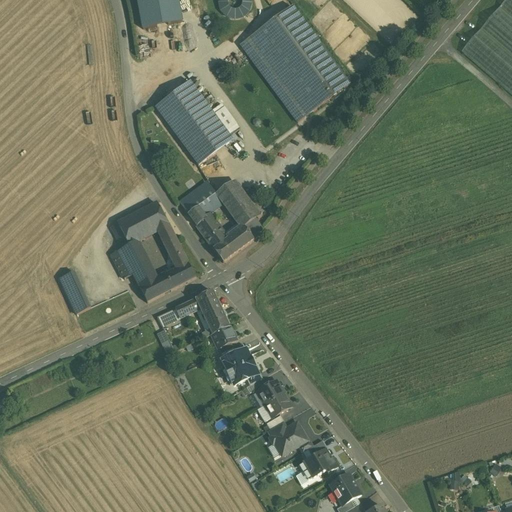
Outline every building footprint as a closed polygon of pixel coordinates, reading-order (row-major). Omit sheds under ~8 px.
[(137,0),(143,30),(181,23),(177,0),(137,0)] [(249,22),(253,0),(223,0),(220,16),(249,22)] [(511,0),(507,0),(461,53),(511,96),(511,0)] [(292,8),(240,47),(298,124),(350,86),(292,8)] [(233,142),(190,83),(155,109),(198,168),(233,142)] [(206,185),(180,204),(188,216),(198,208),(215,197),(206,185)] [(263,231),(230,185),(218,194),(226,205),(243,228),(243,229),(254,242),(263,231)] [(215,197),(198,208),(206,219),(226,205),(218,194),(215,197)] [(157,205),(111,228),(123,251),(138,243),(160,232),(168,227),(157,205)] [(198,208),(188,216),(197,228),(207,221),(206,219),(198,208)] [(223,234),(220,236),(213,226),(212,227),(207,221),(197,228),(223,264),(254,242),(243,229),(228,240),(223,234)] [(168,227),(160,232),(165,241),(174,238),(168,227)] [(196,280),(174,238),(165,241),(177,266),(171,269),(173,273),(165,276),(173,291),(196,280)] [(157,281),(138,243),(123,251),(120,252),(133,277),(147,304),(173,291),(165,276),(157,281)] [(133,277),(120,252),(112,256),(124,281),(133,277)] [(91,309),(74,273),(60,280),(76,316),(91,309)] [(213,293),(196,301),(199,309),(210,331),(202,335),(205,340),(211,337),(230,328),(213,293)] [(196,301),(175,311),(179,319),(199,309),(196,301)] [(175,311),(157,319),(161,327),(179,319),(175,311)] [(230,328),(211,337),(218,351),(219,351),(231,345),(236,342),(230,328)] [(174,355),(164,333),(159,335),(158,338),(168,358),(174,355)] [(231,345),(219,351),(222,356),(233,350),(231,345)] [(246,351),(222,362),(224,365),(223,368),(230,384),(233,385),(234,387),(247,381),(258,376),(255,371),(257,370),(250,356),(248,357),(246,351)] [(258,376),(247,381),(250,388),(260,382),(262,381),(259,375),(258,376)] [(250,388),(246,390),(249,395),(263,387),(260,382),(250,388)] [(276,383),(257,394),(265,407),(284,396),(276,383)] [(284,396),(265,407),(258,411),(265,424),(272,420),(273,420),(292,409),(284,396)] [(280,418),(267,426),(270,432),(283,424),(284,424),(280,418)] [(270,432),(268,433),(271,439),(287,430),(283,424),(270,432)] [(271,439),(271,440),(270,442),(273,447),(277,444),(280,449),(279,450),(278,453),(281,457),(284,458),(299,449),(308,443),(300,429),(292,433),(289,429),(287,430),(271,439)] [(308,443),(299,449),(302,455),(308,452),(313,449),(309,442),(308,443)] [(313,449),(308,452),(312,460),(325,452),(325,453),(328,451),(323,443),(313,449)] [(312,460),(307,462),(311,469),(303,474),(308,483),(327,472),(328,475),(338,469),(333,460),(330,461),(325,453),(325,452),(312,460)] [(457,473),(448,475),(451,491),(458,490),(458,487),(468,485),(466,476),(458,478),(457,473)] [(337,476),(327,482),(330,487),(340,481),(337,476)] [(340,481),(330,487),(342,508),(351,503),(361,497),(349,476),(340,481)] [(342,508),(337,511),(349,511),(354,509),(351,503),(342,508)]
